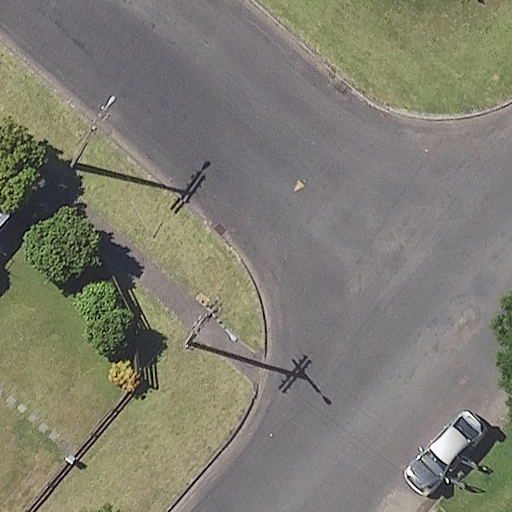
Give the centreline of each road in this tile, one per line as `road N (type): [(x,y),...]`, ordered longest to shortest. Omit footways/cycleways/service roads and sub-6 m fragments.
road 1 (residential): [(102,0),(468,320)]
road 2 (residential): [(301,511),(468,320)]
